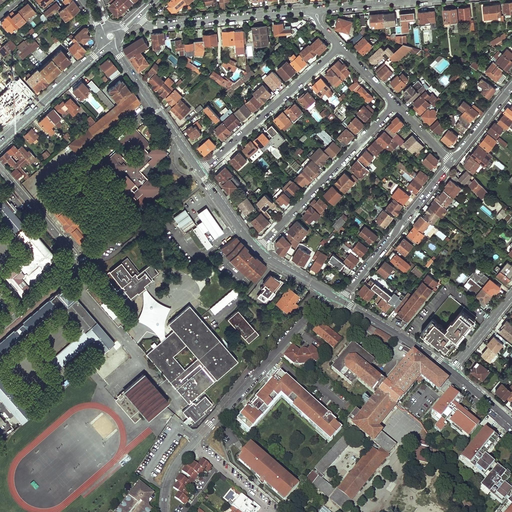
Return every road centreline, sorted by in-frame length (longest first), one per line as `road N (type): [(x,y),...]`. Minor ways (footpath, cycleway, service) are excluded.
road 1 (residential): [(0,329),(73,261),(0,168)]
road 2 (residential): [(326,292),(192,443)]
road 3 (residential): [(257,248),(396,104)]
road 4 (residential): [(198,170),(340,47)]
road 5 (residential): [(141,10),(142,21),(155,25),(312,10)]
road 6 (residential): [(452,162),(339,300)]
road 7 (tertiary): [(198,170),(113,42)]
road 8 (tertiary): [(105,42),(0,141)]
road 9 (unknown): [(134,355),(102,385),(79,367),(39,379),(19,358)]
road 10 (tertiary): [(450,370),(339,300)]
